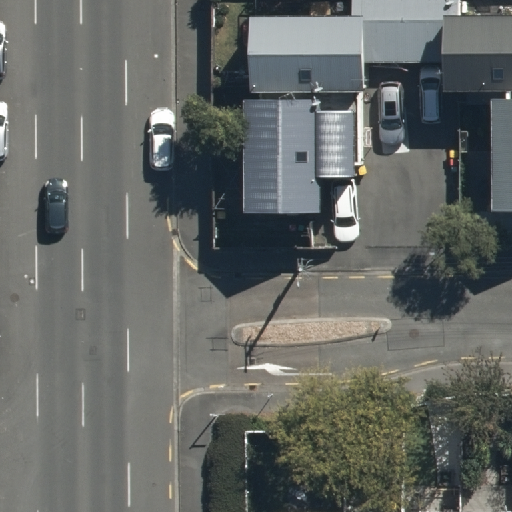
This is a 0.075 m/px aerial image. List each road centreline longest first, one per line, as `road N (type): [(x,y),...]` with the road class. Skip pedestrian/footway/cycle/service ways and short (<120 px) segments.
road 1 (residential): [(84,335),(511,320)]
road 2 (secondary): [(84,335),(83,0)]
road 3 (secondary): [(85,511),(84,335)]
